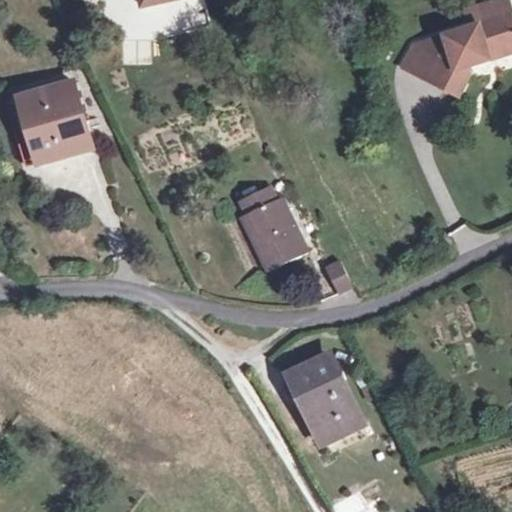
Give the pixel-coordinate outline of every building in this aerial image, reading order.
[(511,11),(507,0),(505,0),(468,13),(473,28),(480,26),(479,22),(511,11)] [(511,12),(511,11),(479,22),(480,26),(473,28),(416,47),(405,68),(459,95),(469,76),(466,68),(490,60),(488,50),(502,47),(505,55),(511,52),(511,12)] [(488,50),(490,60),(505,55),(502,47),(488,50)] [(73,84),(25,98),(35,135),(43,162),(91,148),(73,84)] [(43,162),(35,135),(21,139),(29,166),(43,162)] [(277,201),(271,187),(241,202),(248,215),(243,217),(271,271),(308,254),(282,199),(277,201)] [(341,262),(327,269),(340,294),(353,287),(341,262)] [(365,425),(329,357),(294,379),(329,445),(365,425)] [(340,502),(344,511),(368,511),(362,494),(340,502)]
